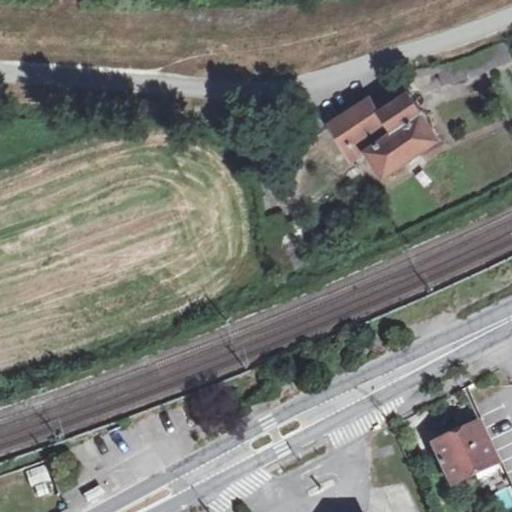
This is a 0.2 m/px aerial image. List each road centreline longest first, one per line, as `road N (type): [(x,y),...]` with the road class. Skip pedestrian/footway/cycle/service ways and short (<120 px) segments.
road 1 (secondary): [(511,316),(205,453)]
road 2 (secondary): [(221,484),(450,363),(511,321)]
